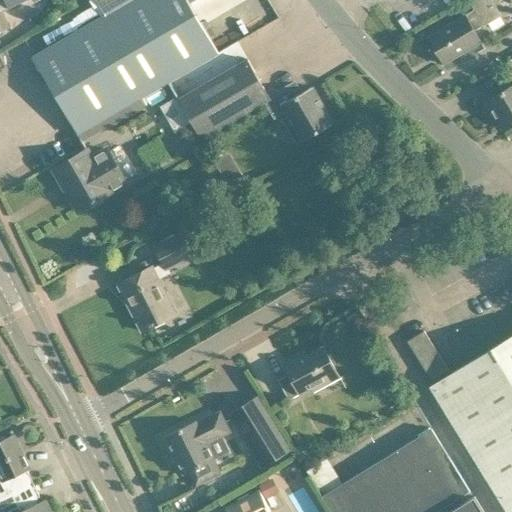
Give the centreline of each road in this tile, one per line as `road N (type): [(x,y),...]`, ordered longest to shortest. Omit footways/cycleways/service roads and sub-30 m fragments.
road 1 (unclassified): [(77,421),(497,176)]
road 2 (unclassified): [(497,176),(362,49),(324,0)]
road 3 (tertiary): [(77,421),(1,264)]
